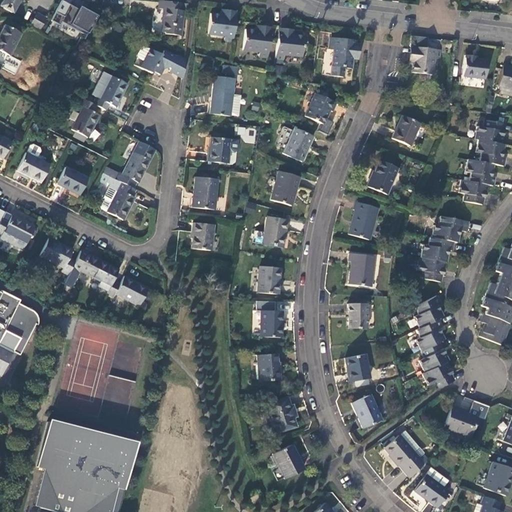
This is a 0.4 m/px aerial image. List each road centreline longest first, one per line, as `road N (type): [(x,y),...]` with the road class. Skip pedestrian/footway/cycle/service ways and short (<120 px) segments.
road 1 (residential): [(383,20),(374,95),(326,210),(312,333),(329,417),(362,478),(394,511)]
road 2 (residential): [(154,121),(171,142),(163,235),(154,250),(135,253),(0,187)]
road 3 (residential): [(511,205),(478,249),(464,287),(461,316),(486,375)]
